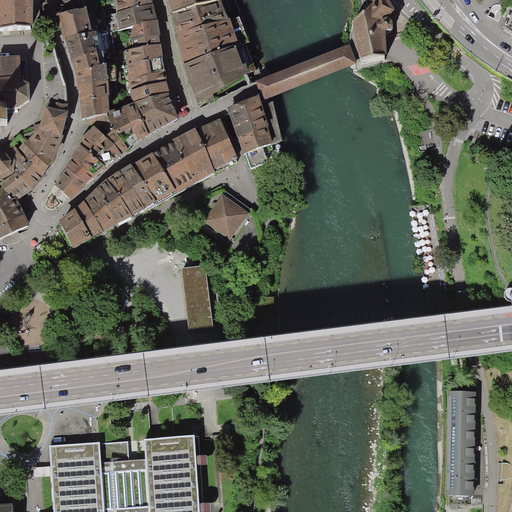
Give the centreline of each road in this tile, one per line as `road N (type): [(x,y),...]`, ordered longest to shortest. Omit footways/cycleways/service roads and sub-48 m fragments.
road 1 (secondary): [(0,396),(511,324)]
road 2 (residential): [(474,107),(448,184),(493,446),(491,511)]
road 3 (residential): [(18,260),(45,266),(78,256),(243,165)]
road 4 (residential): [(48,0),(74,126),(36,202),(45,219)]
road 5 (residential): [(45,219),(189,122)]
road 6 (residential): [(355,53),(401,48),(432,83),(474,107)]
road 7 (residential): [(474,107),(484,89),(479,73),(405,0)]
road 8 (residential): [(156,0),(189,122)]
